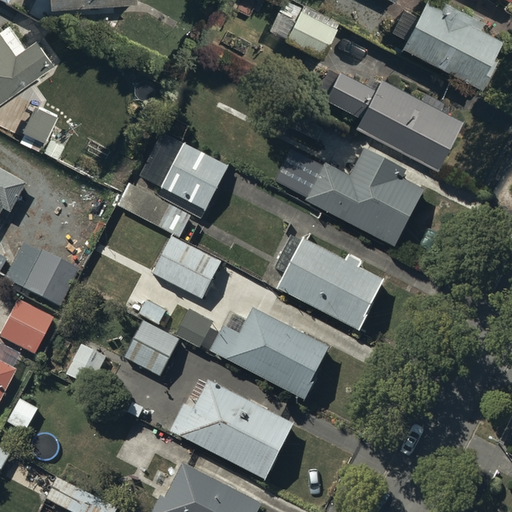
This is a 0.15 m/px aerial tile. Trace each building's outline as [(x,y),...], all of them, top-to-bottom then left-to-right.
[(280,0),(266,27),(321,56),(337,26),(286,0),(280,0)] [(404,45),(480,83),(503,39),(482,29),(484,20),(446,1),(442,9),(426,1),(404,45)] [(0,27),(0,104),(55,65),(35,39),(18,51),(1,27),(0,27)] [(378,73),(373,83),(339,65),(324,93),(358,111),(353,121),(439,166),(464,118),(378,73)] [(316,142),(329,118),(273,90),(261,114),(316,142)] [(59,116),(36,104),(23,128),(46,140),(59,116)] [(227,164),(184,141),(159,190),(202,212),(227,164)] [(306,199),(395,246),(425,190),(405,179),(405,170),(362,147),(348,173),(326,161),(306,199)] [(0,207),(8,212),(24,180),(0,167),(0,207)] [(181,235),(191,216),(135,186),(124,206),(181,235)] [(203,298),(222,261),(171,235),(152,271),(203,298)] [(277,287),(360,330),(386,279),(303,236),(277,287)] [(54,302),(74,264),(24,238),(4,276),(54,302)] [(14,300),(0,326),(0,339),(31,355),(50,319),(14,300)] [(140,312),(159,322),(165,310),(146,300),(140,312)] [(208,348),(303,398),(329,347),(252,306),(239,331),(222,321),(208,348)] [(177,334),(202,346),(214,322),(190,309),(177,334)] [(124,357),(160,376),(179,340),(143,321),(124,357)] [(70,374),(91,385),(107,355),(86,344),(70,374)] [(0,403),(18,369),(0,360),(0,403)] [(170,429),(267,479),(295,424),(208,379),(194,407),(184,402),(170,429)] [(37,408),(20,398),(7,420),(24,430),(37,408)] [(257,511),(262,503),(183,462),(165,496),(161,493),(151,511),(257,511)] [(113,511),(117,507),(59,477),(48,499),(73,511),(113,511)]
